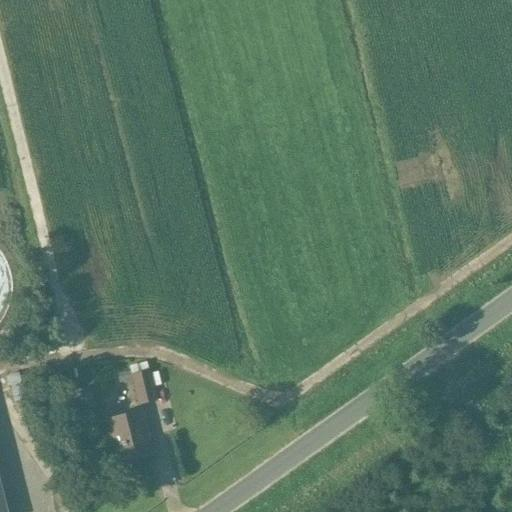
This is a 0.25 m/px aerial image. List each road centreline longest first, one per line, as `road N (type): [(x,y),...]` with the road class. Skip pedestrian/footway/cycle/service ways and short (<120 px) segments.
road 1 (track): [(0,363),(145,351),(286,408),(511,244)]
road 2 (tertiary): [(212,511),(511,300)]
road 3 (track): [(73,356),(0,62)]
